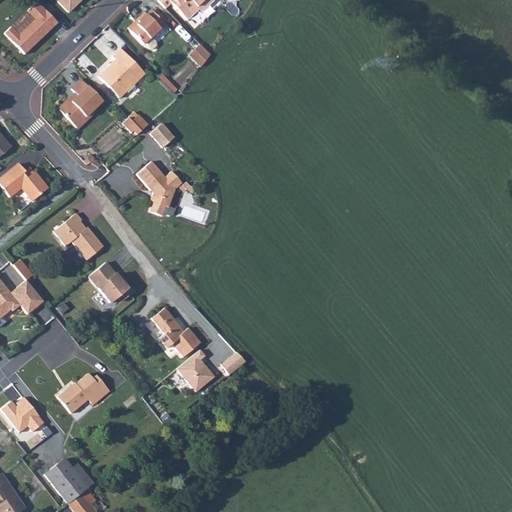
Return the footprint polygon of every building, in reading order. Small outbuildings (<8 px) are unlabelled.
[(57,0),(69,13),(82,0),(57,0)] [(165,0),(185,20),(196,9),(199,12),(211,0),(165,0)] [(38,2),(5,33),(24,54),(57,23),(38,2)] [(128,32),(149,12),(147,10),(142,15),(140,13),(124,28),(128,32)] [(161,24),(149,12),(128,32),(144,48),(149,49),(154,44),(154,38),(151,35),(161,24)] [(200,67),(209,55),(198,44),(187,55),(200,67)] [(112,61),(102,70),(106,75),(100,81),(106,88),(112,81),(123,92),(141,75),(117,50),(109,57),(112,61)] [(106,75),(102,70),(95,76),(100,81),(106,75)] [(73,126),(90,109),(98,101),(78,80),(69,89),(74,94),(58,110),(73,126)] [(117,99),(123,92),(112,81),(106,88),(117,99)] [(93,112),(90,109),(73,126),(76,129),(93,112)] [(135,136),(139,132),(126,119),(121,124),(129,133),(131,131),(135,136)] [(162,123),(150,133),(162,148),(174,137),(162,123)] [(0,158),(10,150),(0,138),(0,158)] [(165,177),(152,162),(138,174),(152,190),(154,187),(155,190),(151,200),(154,201),(150,212),(162,217),(166,206),(168,207),(176,188),(182,183),(173,171),(165,177)] [(46,189),(32,173),(27,178),(23,174),(16,165),(0,179),(0,190),(7,199),(19,189),(30,202),(46,189)] [(27,178),(32,173),(29,169),(23,174),(27,178)] [(83,261),(100,247),(84,228),(81,230),(75,223),(77,221),(72,214),(49,233),(60,247),(67,242),(83,261)] [(15,259),(8,265),(21,279),(27,274),(15,259)] [(101,263),(84,277),(106,302),(113,296),(117,300),(128,291),(120,281),(117,281),(101,263)] [(38,300),(21,279),(5,292),(0,286),(0,322),(1,321),(0,319),(0,313),(6,308),(10,308),(15,304),(23,313),(38,300)] [(177,357),(195,342),(183,327),(179,330),(159,308),(146,318),(159,334),(153,339),(160,349),(167,344),(177,357)] [(195,349),(173,368),(192,391),(210,376),(196,359),(200,355),(195,349)] [(234,351),(219,364),(227,374),(242,361),(234,351)] [(57,390),(51,395),(67,415),(84,401),(87,404),(104,390),(92,375),(89,378),(84,373),(60,393),(57,390)] [(11,401),(1,409),(19,431),(26,426),(31,432),(43,423),(23,397),(15,403),(17,405),(15,406),(11,401)] [(40,475),(64,505),(77,494),(84,489),(67,470),(59,460),(40,475)] [(84,489),(89,485),(73,465),(67,470),(84,489)] [(0,511),(14,511),(16,511),(21,508),(0,478),(0,511)] [(90,511),(77,494),(64,505),(69,511),(90,511)]
